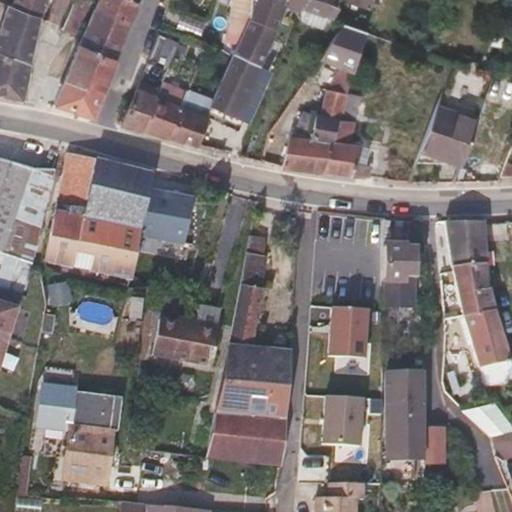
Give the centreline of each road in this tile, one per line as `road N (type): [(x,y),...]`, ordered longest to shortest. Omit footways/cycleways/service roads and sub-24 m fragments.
road 1 (tertiary): [(511,201),(307,193),(97,139)]
road 2 (residential): [(97,139),(152,0)]
